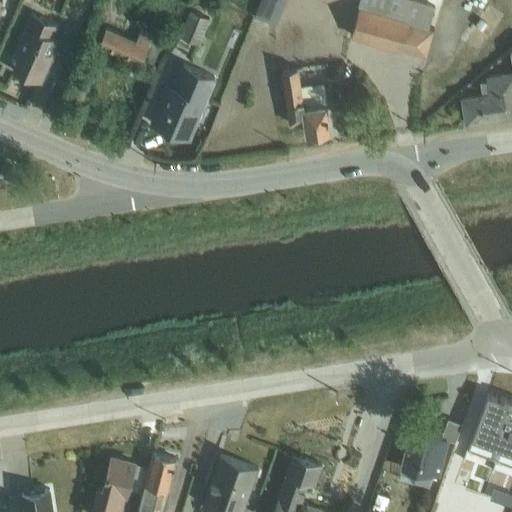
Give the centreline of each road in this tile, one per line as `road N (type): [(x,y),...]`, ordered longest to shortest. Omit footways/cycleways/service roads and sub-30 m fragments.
road 1 (unclassified): [(507,344),(0,424)]
road 2 (tertiary): [(403,159),(215,184),(123,176)]
road 3 (tertiary): [(507,344),(403,159)]
road 4 (unclassified): [(123,176),(96,202),(0,217)]
road 5 (tertiary): [(0,126),(123,176)]
